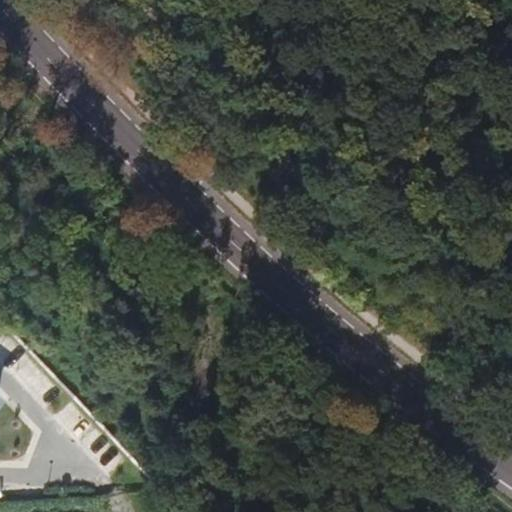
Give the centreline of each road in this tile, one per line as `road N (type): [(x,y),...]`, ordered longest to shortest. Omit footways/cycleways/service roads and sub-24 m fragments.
road 1 (tertiary): [(511,467),(380,372),(166,176),(0,1)]
road 2 (unknown): [(511,355),(311,187),(130,0)]
